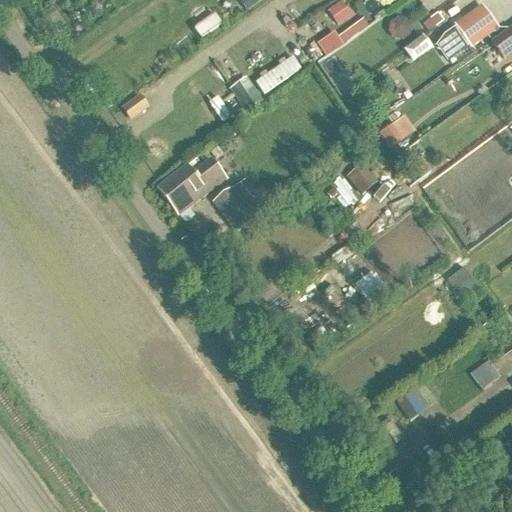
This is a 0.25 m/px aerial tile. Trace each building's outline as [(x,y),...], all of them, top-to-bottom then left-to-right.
[(242,0),(239,3),(246,13),(256,6),(251,0),(242,0)] [(470,51),(498,31),(481,7),(453,27),(470,51)] [(331,29),(346,19),(338,8),(323,18),(329,26),(331,29)] [(427,33),(442,23),(436,15),(422,24),(427,33)] [(333,30),(336,35),(357,22),(354,16),(333,30)] [(213,17),(191,28),(196,37),(217,26),(213,17)] [(314,36),(329,26),(323,18),(308,28),(314,36)] [(386,24),(393,44),(411,37),(403,18),(386,24)] [(361,20),(337,38),(342,46),(367,28),(361,20)] [(511,31),(511,29),(490,45),(503,63),(511,56),(511,31)] [(444,62),(463,48),(451,31),(432,44),(444,62)] [(324,59),(341,47),(331,33),(314,45),(324,59)] [(412,66),(432,52),(422,39),(403,54),(412,66)] [(260,94),(300,73),(293,60),(253,82),(260,94)] [(263,105),(245,79),(228,91),(244,114),(254,107),(256,110),(263,105)] [(140,98),(121,110),(130,124),(149,111),(140,98)] [(378,136),(389,152),(405,141),(394,125),(378,136)] [(412,187),(430,173),(422,162),(411,148),(401,155),(412,170),(403,177),(401,178),(409,189),(412,187)] [(179,218),(226,182),(210,162),(193,175),(188,168),(158,191),(179,218)] [(378,183),(363,165),(347,178),(362,197),(378,183)] [(211,205),(235,237),(254,222),(252,219),(267,208),(247,180),(232,191),(231,190),(211,205)] [(480,294),(463,270),(447,282),(464,306),(480,294)] [(354,284),(362,304),(383,295),(374,275),(354,284)] [(310,354),(302,344),(292,330),(281,338),(299,364),(311,355),(310,354)] [(310,354),(320,346),(313,336),(302,344),(310,354)] [(479,392),(498,380),(487,363),(468,375),(479,392)] [(353,422),(370,410),(364,402),(347,413),(353,422)] [(502,482),(511,475),(511,474),(498,455),(487,463),(502,482)]
